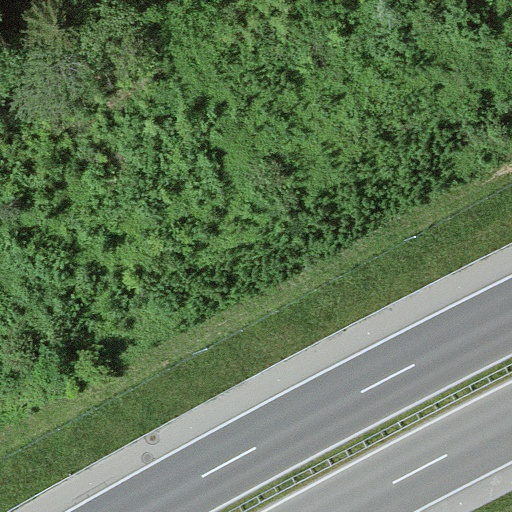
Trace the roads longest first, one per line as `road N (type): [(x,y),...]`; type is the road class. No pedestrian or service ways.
road 1 (motorway): [(511,315),(138,511)]
road 2 (motorway): [(338,511),(511,421)]
